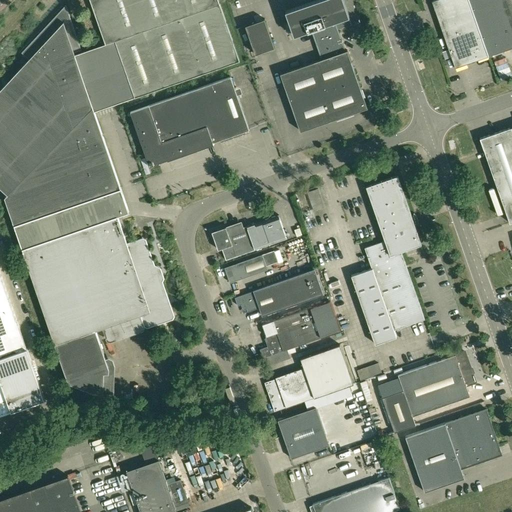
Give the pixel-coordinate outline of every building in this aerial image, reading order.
[(106,44),(115,41),(135,98),(227,66),(240,61),(220,5),(218,0),(90,0),(106,43),(106,44)] [(367,107),(351,60),(347,50),(345,50),(338,28),(342,27),(340,19),(349,16),(343,0),(316,0),(284,11),(293,36),(310,30),(320,59),(280,73),(300,131),(367,107)] [(455,68),(488,56),(468,0),(434,0),(432,1),(455,68)] [(511,16),(506,0),(468,0),(488,56),(511,47),(511,16)] [(29,59),(0,90),(0,187),(7,194),(93,107),(94,111),(118,103),(135,98),(115,41),(106,44),(106,43),(75,54),(74,52),(81,49),(66,5),(22,53),(29,59)] [(265,19),(245,25),(255,54),(275,47),(265,19)] [(249,129),(247,124),(237,96),(244,93),(241,87),(235,89),(231,76),(131,111),(147,157),(150,166),(214,144),(213,142),(249,129)] [(121,188),(94,111),(93,107),(7,194),(5,197),(14,224),(53,211),(121,188)] [(511,221),(511,126),(480,137),(507,214),(510,223),(511,221)] [(414,213),(412,215),(397,175),(366,186),(385,240),(364,248),(372,268),(351,275),(375,344),(396,336),(394,330),(425,319),(401,251),(422,244),(414,223),(417,223),(417,224),(418,224),(418,223),(418,222),(418,220),(418,219),(418,218),(417,216),(416,215),(416,214),(415,213),(414,212),(413,212),(414,213)] [(159,280),(157,281),(152,268),(153,266),(145,240),(142,239),(133,242),(133,243),(128,245),(118,216),(129,212),(121,188),(53,211),(14,224),(23,248),(69,381),(95,391),(99,391),(104,391),(100,391),(100,381),(105,381),(105,371),(110,371),(110,366),(106,356),(96,327),(142,312),(146,324),(148,325),(173,316),(161,281),(159,280)] [(307,192),(313,210),(324,207),(318,188),(307,192)] [(226,259),(228,259),(287,238),(279,214),(228,232),(226,227),(212,231),(218,249),(222,248),(226,259)] [(274,250),(224,267),(230,283),(267,269),(266,265),(278,261),(274,250)] [(238,306),(240,305),(241,304),(243,308),(244,309),(247,309),(248,312),(259,308),(262,316),(323,294),(314,268),(253,290),(253,291),(235,297),(238,306)] [(0,415),(45,400),(40,387),(26,348),(0,273),(0,415)] [(262,324),(266,335),(269,342),(267,343),(268,346),(260,349),(263,358),(340,330),(330,300),(311,307),(262,324)] [(275,379),(266,382),(265,382),(275,411),(276,410),(305,400),(314,397),(349,384),(354,383),(340,343),(300,358),(303,367),(275,377),(275,379)] [(398,374),(399,375),(404,390),(382,397),(395,432),(416,425),(413,416),(470,395),(466,386),(476,382),(474,374),(473,375),(464,351),(455,354),(398,374)] [(381,372),(378,362),(357,370),(360,379),(381,372)] [(372,399),(366,380),(360,382),(367,401),(372,399)] [(291,458),(293,458),(329,445),(316,407),(278,420),(291,458)] [(493,448),(499,446),(486,409),(446,423),(445,422),(405,436),(425,491),(464,477),(461,468),(496,456),(493,448)] [(146,464),(127,470),(133,487),(141,511),(254,511),(253,508),(241,511),(171,511),(176,510),(175,507),(188,502),(185,491),(180,479),(173,482),(167,484),(165,477),(159,459),(157,453),(152,439),(150,435),(135,434),(146,464)] [(80,511),(68,475),(47,483),(0,499),(0,511),(80,511)] [(380,480),(324,500),(313,504),(313,505),(310,506),(311,511),(391,511),(400,509),(389,477),(380,480)]
